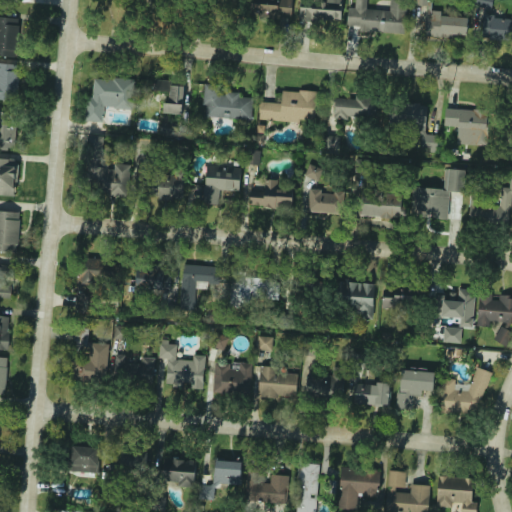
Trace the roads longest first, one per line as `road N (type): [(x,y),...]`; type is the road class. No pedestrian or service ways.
road 1 (residential): [(35,511),(79,0)]
road 2 (residential): [(40,418),(497,449)]
road 3 (residential): [(60,227),(511,266)]
road 4 (residential): [(74,52),(511,83)]
road 5 (residential): [(506,511),(497,449),(511,380)]
